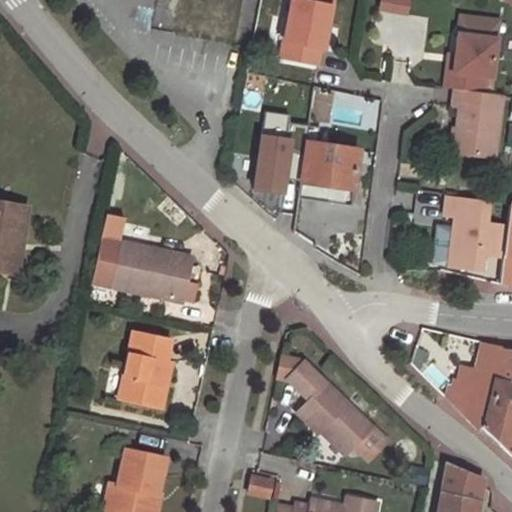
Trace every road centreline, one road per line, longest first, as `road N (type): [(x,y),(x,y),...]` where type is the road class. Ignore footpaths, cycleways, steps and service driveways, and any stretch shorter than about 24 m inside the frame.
road 1 (unclassified): [(210,200),(17,0)]
road 2 (residential): [(218,511),(271,260)]
road 3 (residential): [(382,307),(376,263),(397,96)]
road 4 (unclassified): [(326,307),(405,397),(475,453)]
road 5 (unclassified): [(382,307),(511,321)]
